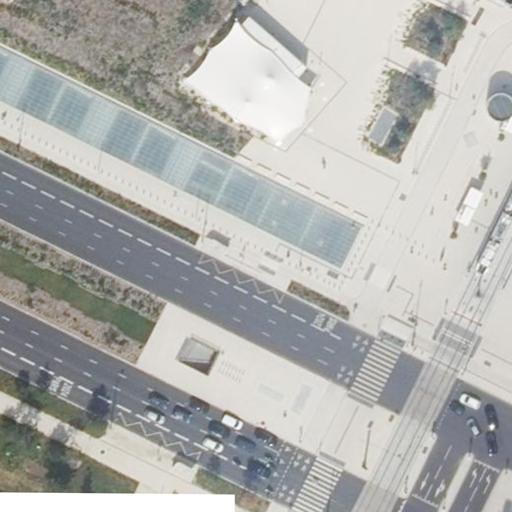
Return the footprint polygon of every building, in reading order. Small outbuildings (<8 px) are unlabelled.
[(294,79),(305,66),(296,59),(292,55),(287,51),(282,47),(278,43),(243,13),(234,24),(233,26),(243,35),(267,55),(271,60),(276,64),(281,68),(285,72),(294,79)] [(276,142),(312,91),(234,24),(233,26),(183,80),(258,130),(276,142)] [(486,111),(488,116),(492,119),(493,119),(496,121),(501,121),(506,119),(510,115),(511,111),(511,108),(511,105),(511,101),(508,97),(505,95),(503,95),(498,94),(494,95),(489,97),(486,102),(485,106),(486,111)] [(0,258),(60,288),(69,270),(72,264),(79,251),(83,243),(93,225),(86,222),(0,178),(0,258)] [(0,342),(19,352),(26,356),(35,338),(39,330),(45,318),(48,311),(58,293),(0,263),(0,342)]
